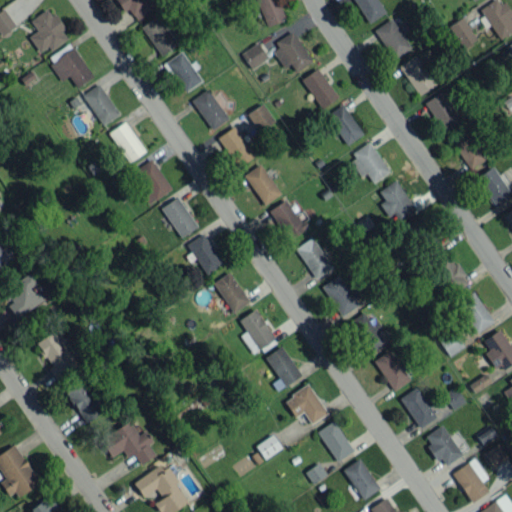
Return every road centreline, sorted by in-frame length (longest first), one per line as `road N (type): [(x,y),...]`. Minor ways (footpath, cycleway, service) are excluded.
road 1 (residential): [(82,0),(436,511)]
road 2 (residential): [(311,0),(511,286)]
road 3 (residential): [(0,355),(105,511)]
